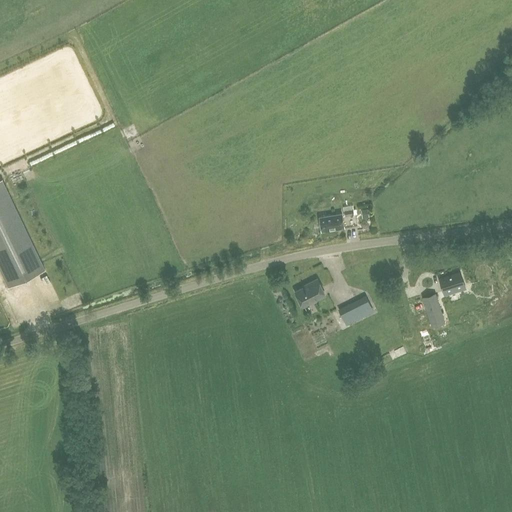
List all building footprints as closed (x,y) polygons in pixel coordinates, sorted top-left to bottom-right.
[(0,179),(0,268),(8,286),(46,268),(2,179),(0,179)] [(321,231),(344,227),(342,213),(319,217),(321,231)] [(351,278),(363,274),(365,283),(378,279),(375,268),(370,270),(368,262),(348,268),(351,278)] [(457,270),(436,277),(441,294),(462,288),(457,270)] [(303,305),(325,294),(317,278),(308,283),(309,284),(295,291),(303,305)] [(432,295),(421,299),(430,328),(442,324),(432,295)] [(356,320),(348,305),(340,310),(347,324),(356,320)] [(394,312),(333,339),(340,354),(367,342),(367,343),(375,340),(380,352),(406,340),(400,327),(400,326),(394,312)]
